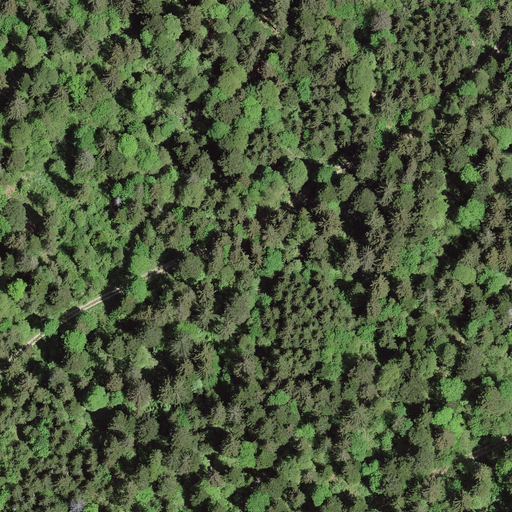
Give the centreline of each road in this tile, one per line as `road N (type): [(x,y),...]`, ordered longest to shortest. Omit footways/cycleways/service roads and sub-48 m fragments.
road 1 (track): [(511,43),(440,128),(325,198),(86,309),(0,375)]
road 2 (track): [(376,511),(511,437)]
